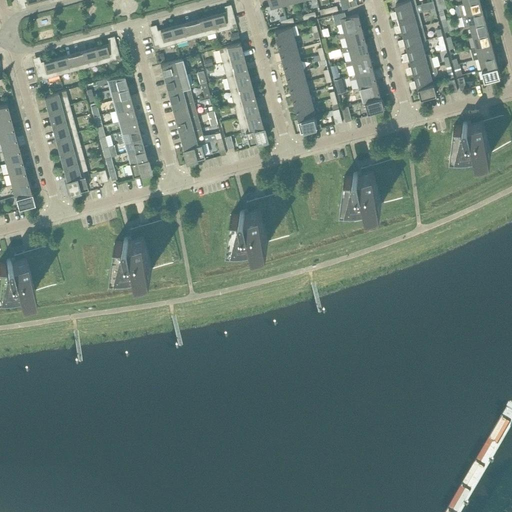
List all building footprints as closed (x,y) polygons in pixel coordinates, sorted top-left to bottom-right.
[(341,0),(343,8),(357,4),(356,0),(352,0),(350,1),(349,0),(341,0)] [(397,0),(398,2),(396,2),(398,10),(400,9),(402,15),(396,17),(419,11),(415,0),(397,0)] [(444,0),(436,0),(439,9),(447,7),(444,0)] [(483,9),(480,0),(473,0),(464,3),(459,4),(462,15),(483,9)] [(486,8),(483,9),(462,15),(465,26),(470,25),(486,20),(485,18),(487,17),(486,8)] [(223,11),(212,14),(216,31),(237,26),(233,12),(224,15),(223,11)] [(362,27),(358,13),(346,16),(345,11),(333,14),(336,25),(342,23),(344,32),(362,27)] [(419,11),(396,17),(398,24),(404,23),(406,29),(400,31),(423,25),(419,11)] [(216,31),(212,14),(191,20),(196,37),(216,31)] [(196,37),(191,20),(171,25),(176,42),(196,37)] [(489,31),(486,20),(470,25),(473,36),(489,31)] [(176,42),(171,25),(160,28),(161,32),(151,34),(155,48),(176,42)] [(292,25),(276,30),(279,41),(295,36),(292,25)] [(426,38),(423,25),(400,31),(404,31),(405,37),(408,37),(409,43),(404,45),(422,40),(426,38)] [(362,27),(344,32),(338,34),(339,38),(346,36),(348,46),(366,41),(362,27)] [(492,30),(489,31),(473,36),(476,47),(492,42),(491,40),(493,39),(492,30)] [(298,47),(295,36),(279,41),(282,52),(298,47)] [(426,54),(422,40),(404,45),(407,44),(409,51),(412,51),(413,57),(408,58),(408,59),(426,54)] [(366,41),(348,46),(342,48),(343,52),(349,50),(352,60),(370,55),(366,41)] [(242,48),(240,42),(218,48),(222,62),(244,56),(243,56),(241,48),(242,48)] [(495,53),(492,42),(476,47),(471,48),(474,59),(479,58),(495,53)] [(106,43),(95,46),(100,63),(120,58),(116,44),(107,47),(106,43)] [(100,63),(95,46),(75,52),(79,69),(100,63)] [(301,58),(298,47),(282,52),(285,63),(301,58)] [(79,69),(75,52),(54,57),(59,74),(79,69)] [(498,52),(495,53),(479,58),(482,69),(498,64),(497,62),(499,61),(498,52)] [(431,53),(426,54),(408,59),(411,58),(413,65),(415,65),(417,71),(411,72),(411,73),(429,68),(434,66),(431,53)] [(370,55),(352,60),(346,61),(347,66),(353,64),(356,73),(374,69),(370,55)] [(245,62),(244,56),(222,62),(226,76),(248,70),(246,70),(244,62),(245,62)] [(59,74),(54,57),(43,60),(44,64),(35,66),(38,80),(59,74)] [(182,58),(160,63),(162,70),(163,69),(165,77),(164,77),(164,78),(186,72),(182,58)] [(304,69),(301,58),(285,63),(288,74),(304,69)] [(454,76),(452,69),(450,62),(446,64),(449,77),(454,76)] [(460,63),(458,63),(454,65),(457,75),(463,74),(460,63)] [(501,75),(498,64),(482,69),(485,79),(501,75)] [(436,66),(434,66),(429,68),(411,73),(412,73),(415,72),(417,79),(419,78),(421,85),(415,86),(415,87),(434,82),(434,81),(433,82),(432,76),(436,75),(438,71),(436,66)] [(307,80),(304,69),(288,74),(291,85),(307,80)] [(377,82),(374,69),(356,73),(349,75),(351,79),(357,78),(359,87),(377,82)] [(249,76),(248,70),(226,76),(230,90),(251,84),(250,84),(248,76),(249,76)] [(190,86),(186,72),(164,78),(166,84),(167,83),(169,91),(168,91),(168,92),(190,86)] [(127,84),(124,73),(107,78),(110,89),(127,84)] [(461,89),(467,88),(464,76),(457,77),(461,89)] [(448,80),(451,92),(458,90),(454,78),(448,80)] [(310,91),(307,80),(291,85),(294,96),(310,91)] [(381,96),(377,82),(359,87),(353,89),(354,93),(360,91),(363,101),(382,96),(382,95),(381,96)] [(437,92),(434,82),(415,87),(419,86),(421,96),(437,92)] [(130,95),(127,84),(110,89),(113,99),(130,95)] [(253,90),(251,84),(230,90),(233,104),(255,98),(255,97),(254,98),(252,90),(253,90)] [(194,100),(190,86),(168,92),(170,97),(171,97),(173,105),(172,105),(172,106),(194,100)] [(66,89),(44,95),(46,101),(47,101),(49,109),(69,103),(66,89)] [(313,102),(310,91),(294,96),(297,107),(313,102)] [(133,105),(130,95),(113,99),(116,110),(133,105)] [(385,106),(382,96),(363,101),(366,100),(370,114),(377,112),(384,110),(383,106),(385,106)] [(257,104),(255,98),(233,104),(237,118),(259,112),(259,111),(258,112),(256,104),(257,104)] [(197,114),(194,100),(172,106),(173,111),(174,111),(177,119),(175,119),(176,119),(197,114)] [(316,114),(313,102),(297,107),(300,118),(299,118),(316,114)] [(0,116),(10,114),(7,103),(0,104),(0,116)] [(69,103),(49,109),(48,109),(49,115),(50,115),(52,123),(73,117),(69,103)] [(135,115),(133,105),(116,110),(119,120),(135,115)] [(342,107),(346,121),(352,119),(348,105),(342,107)] [(335,119),(342,117),(339,108),(333,110),(335,119)] [(261,118),(259,112),(237,118),(241,131),(263,125),(262,126),(259,118),(261,118)] [(0,128),(13,125),(10,114),(0,116),(0,128)] [(99,114),(98,114),(94,116),(96,126),(102,124),(99,114)] [(201,127),(197,114),(176,119),(177,125),(178,125),(180,133),(179,133),(201,127)] [(316,114),(299,118),(302,128),(318,124),(315,114),(316,114)] [(138,126),(135,115),(119,120),(121,130),(138,126)] [(511,139),(511,140),(504,115),(483,120),(468,124),(468,122),(466,122),(465,122),(464,122),(463,124),(463,125),(464,128),(462,129),(461,126),(454,125),(450,155),(455,155),(460,156),(466,155),(471,154),(476,153),(477,156),(491,152),(511,139)] [(216,116),(209,118),(211,125),(218,123),(216,116)] [(77,131),(73,117),(52,123),(51,123),(53,129),(54,129),(56,136),(77,131)] [(105,135),(102,124),(96,126),(99,136),(105,135)] [(0,139),(16,136),(13,125),(0,128),(0,139)] [(267,138),(263,125),(241,131),(241,132),(245,131),(249,143),(267,138)] [(141,136),(138,126),(121,130),(124,141),(141,136)] [(205,141),(201,127),(179,133),(181,139),(182,139),(184,147),(182,147),(183,147),(205,141)] [(81,145),(77,131),(56,136),(55,137),(57,143),(58,143),(60,150),(81,145)] [(224,136),(228,148),(233,146),(230,134),(224,136)] [(108,145),(105,135),(99,136),(102,147),(108,145)] [(19,147),(16,136),(0,139),(0,141),(3,151),(19,147)] [(144,147),(141,136),(124,141),(127,151),(144,147)] [(226,153),(221,137),(216,138),(220,155),(226,153)] [(205,142),(205,141),(183,147),(186,160),(204,155),(201,143),(205,142)] [(84,159),(81,145),(60,150),(59,151),(61,157),(62,157),(64,164),(84,159)] [(111,156),(108,145),(102,147),(105,157),(111,156)] [(22,158),(19,147),(3,151),(6,162),(22,158)] [(147,157),(144,147),(127,151),(130,161),(129,162),(147,157)] [(114,166),(111,156),(105,157),(108,168),(114,166)] [(151,169),(147,157),(129,162),(133,174),(151,169)] [(25,169),(22,158),(6,162),(9,173),(25,169)] [(88,173),(84,159),(64,164),(63,165),(64,171),(66,171),(68,178),(66,179),(84,174),(88,173)] [(392,159),(382,162),(361,167),(360,167),(362,174),(359,175),(358,174),(358,173),(356,172),(355,173),(354,173),(353,175),(353,176),(354,179),(353,180),(352,176),(344,176),(340,206),(345,206),(351,206),(356,206),(361,205),(366,204),(367,207),(382,203),(381,202),(403,197),(409,193),(402,196),(392,159)] [(117,178),(114,166),(108,168),(111,179),(117,178)] [(101,182),(108,180),(105,168),(98,170),(101,182)] [(28,180),(25,169),(9,173),(12,184),(28,180)] [(88,187),(84,174),(66,179),(69,192),(88,187)] [(31,191),(28,180),(12,184),(15,195),(31,191)] [(31,190),(31,191),(15,195),(15,196),(16,196),(18,205),(34,201),(31,190)] [(278,192),(268,195),(246,201),(246,200),(245,201),(248,212),(245,212),(244,211),(243,210),(241,211),(240,212),(240,214),(241,217),(239,217),(238,214),(231,213),(227,243),(232,244),(238,244),(243,244),(248,243),(253,242),(254,244),(268,241),(268,240),(296,233),(296,232),(289,234),(278,192)] [(162,220),(152,222),(130,228),(129,228),(132,239),(129,240),(129,238),(127,238),(126,238),(125,238),(124,239),(124,241),(125,244),(123,245),(122,242),(115,241),(111,271),(116,271),(122,271),(127,271),(132,270),(137,269),(138,272),(152,268),(152,267),(180,260),(179,259),(173,261),(162,220)] [(45,245),(36,248),(14,254),(14,253),(13,254),(15,260),(12,261),(11,260),(10,259),(9,259),(8,259),(7,261),(6,262),(7,266),(6,266),(5,263),(0,262),(0,292),(2,293),(7,293),(11,292),(16,292),(20,291),(20,293),(35,289),(62,281),(56,283),(45,245)]
